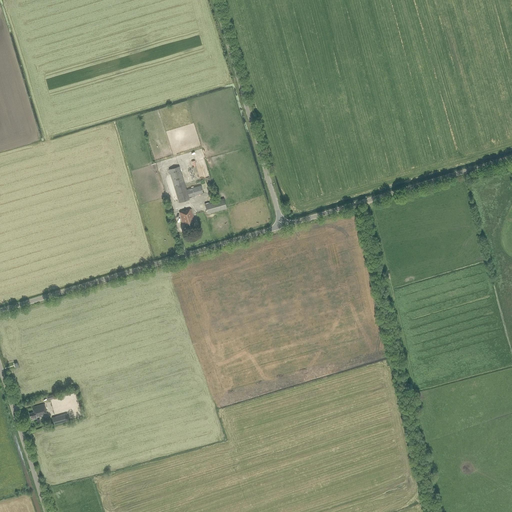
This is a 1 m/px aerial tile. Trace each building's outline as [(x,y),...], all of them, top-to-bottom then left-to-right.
[(186,190),(179,166),(169,169),(179,203),(189,199),(189,197),(203,193),(201,185),(186,190)] [(208,214),(226,208),(224,198),(205,204),(208,214)] [(193,223),(195,223),(191,209),(179,213),(182,224),(184,223),(186,229),(194,226),(193,223)] [(33,412),(29,413),(30,418),(32,418),(32,420),(36,418),(37,418),(36,417),(47,414),(44,404),(32,408),(33,412)] [(54,424),(69,420),(67,413),(52,417),(54,424)]
